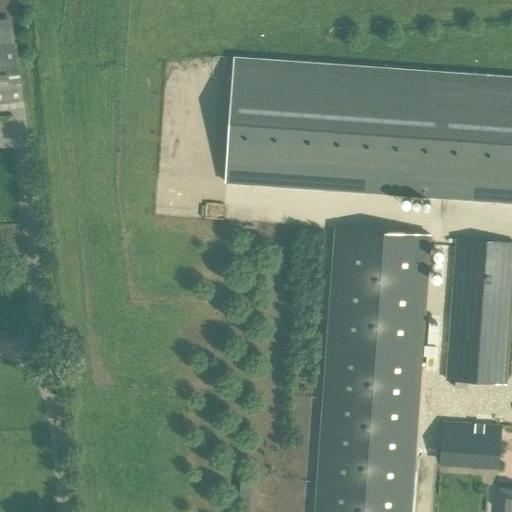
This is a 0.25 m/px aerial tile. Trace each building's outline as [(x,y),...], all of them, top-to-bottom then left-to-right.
[(0,106),(22,104),(14,42),(12,42),(10,22),(0,22),(0,106)] [(511,201),(511,76),(234,57),(226,182),(511,201)] [(98,78),(96,128),(123,129),(124,79),(98,78)] [(337,227),(316,511),(410,511),(431,234),(337,227)] [(507,383),(511,314),(511,241),(456,237),(445,378),(507,383)] [(502,423),(443,419),(440,463),(499,466),(502,423)] [(497,511),(511,511),(511,487),(499,487),(497,511)] [(469,511),(470,490),(429,489),(428,511),(469,511)]
